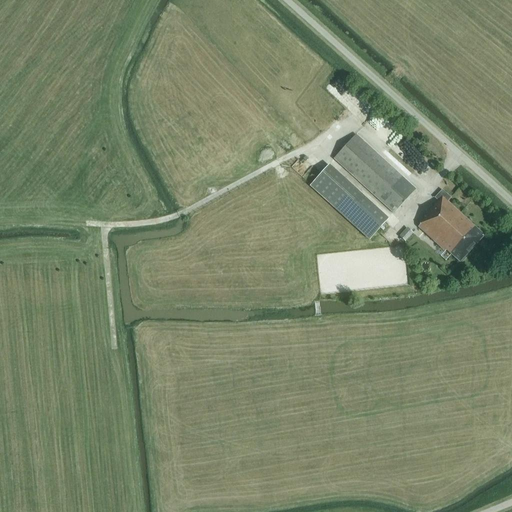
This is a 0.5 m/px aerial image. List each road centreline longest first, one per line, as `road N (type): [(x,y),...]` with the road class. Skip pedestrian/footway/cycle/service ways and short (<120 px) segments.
road 1 (unclassified): [(511,201),(288,0)]
road 2 (track): [(321,145),(168,219),(90,224)]
road 3 (track): [(103,225),(116,345)]
